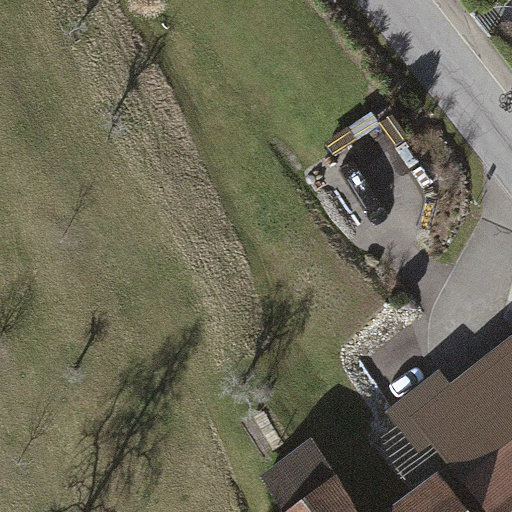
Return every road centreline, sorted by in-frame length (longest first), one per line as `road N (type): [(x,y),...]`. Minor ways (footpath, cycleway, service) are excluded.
road 1 (residential): [(398,0),(511,145)]
road 2 (track): [(511,234),(470,297),(461,331),(462,357),(476,376)]
